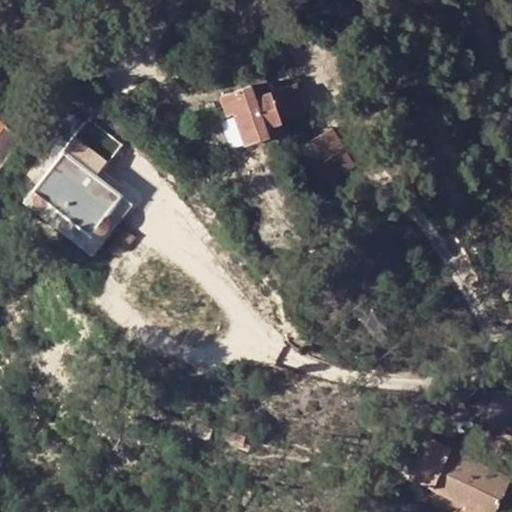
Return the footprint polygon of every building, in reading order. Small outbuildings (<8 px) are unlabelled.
[(255,87),(220,97),(226,119),(234,116),(245,149),(269,141),(266,130),(306,116),(298,89),(258,101),(255,87)] [(84,130),(69,118),(55,139),(69,150),(84,130)] [(0,167),(24,139),(0,121),(0,167)] [(69,150),(66,155),(37,194),(94,239),(123,201),(100,180),(118,156),(84,130),(69,150)] [(314,143),(330,165),(345,155),(348,153),(331,130),(314,143)] [(94,239),(37,194),(28,207),(85,250),(94,239)] [(94,239),(85,250),(96,257),(132,208),(123,201),(94,239)] [(200,427),(195,437),(210,445),(215,434),(200,427)] [(495,511),(511,482),(471,462),(472,458),(433,442),(416,482),(468,507),(466,511),(495,511)]
